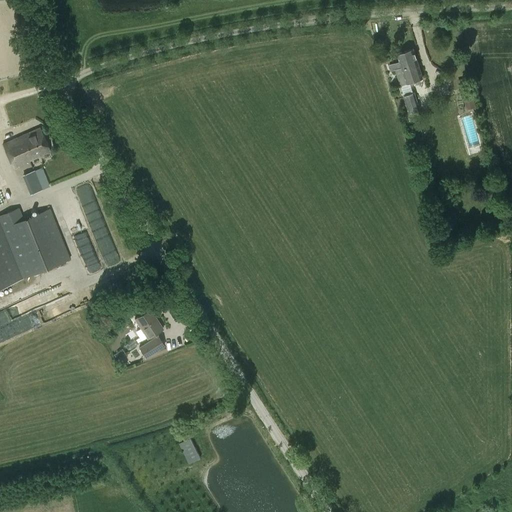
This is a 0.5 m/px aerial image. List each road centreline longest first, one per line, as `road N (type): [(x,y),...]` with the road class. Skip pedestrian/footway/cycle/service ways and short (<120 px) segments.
road 1 (unclassified): [(328,511),(57,85)]
road 2 (unclassified): [(511,7),(238,31),(57,85)]
